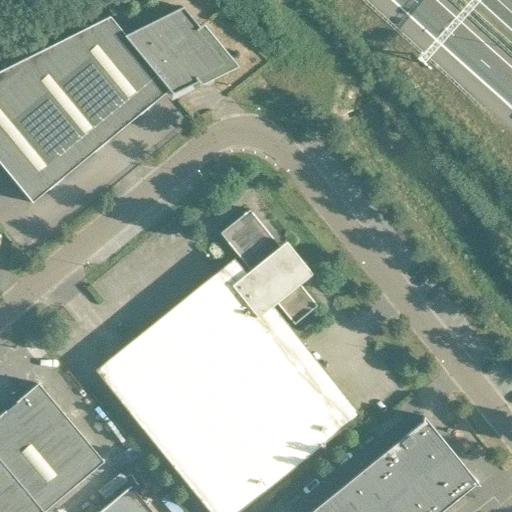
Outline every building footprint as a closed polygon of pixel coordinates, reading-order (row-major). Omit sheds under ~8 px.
[(224,64),(197,30),(199,28),(182,7),(164,16),(124,35),(109,16),(0,70),(0,164),(31,203),(168,90),(172,94),(198,81),(196,78),(224,64)] [(142,357),(106,386),(119,401),(208,511),(238,511),(301,462),(331,438),(346,426),(339,417),(340,415),(322,393),(320,394),(258,317),(276,303),(293,325),(317,306),(299,284),(312,274),(285,241),(279,246),(249,209),(219,233),(249,270),(232,284),(219,269),(174,305),(129,342),(142,357)] [(0,460),(42,511),(43,511),(103,461),(37,383),(0,414),(0,460)] [(308,511),(438,511),(473,485),(478,485),(462,466),(430,426),(422,416),(421,421),(308,511)] [(42,511),(0,460),(0,511),(42,511)] [(152,511),(130,486),(98,511),(152,511)]
